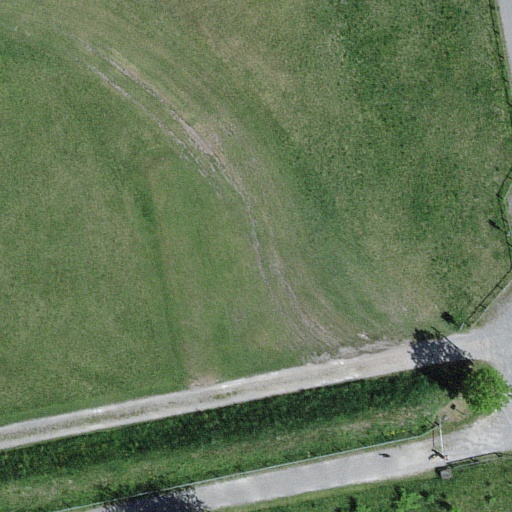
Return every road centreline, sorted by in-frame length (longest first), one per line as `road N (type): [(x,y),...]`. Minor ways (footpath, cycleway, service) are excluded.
road 1 (track): [(511,336),(0,440)]
road 2 (track): [(511,430),(118,511)]
